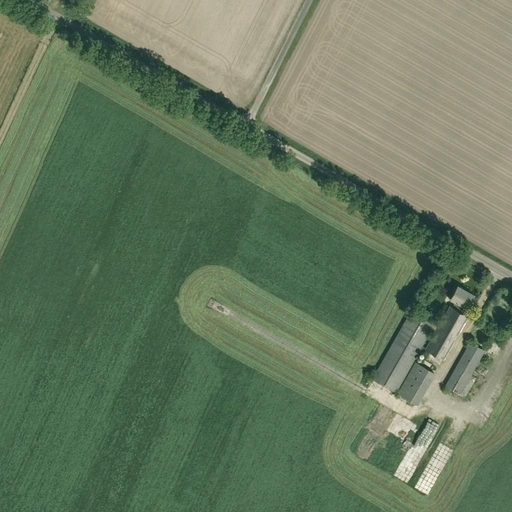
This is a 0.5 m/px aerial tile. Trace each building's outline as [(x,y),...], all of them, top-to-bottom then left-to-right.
[(474,295),(458,285),(450,298),(455,301),(452,306),(450,305),(438,326),(411,310),(373,378),(395,391),(431,329),(435,332),(425,349),(444,359),(454,340),(451,339),(455,333),(457,335),(471,309),(466,307),(474,295)] [(470,342),(445,386),(460,394),(484,351),(482,349),(493,329),(477,320),(466,340),(470,342)] [(399,476),(412,483),(440,435),(454,412),(447,408),(448,407),(444,405),(435,420),(422,413),(416,424),(426,429),(399,476)] [(401,424),(397,436),(418,442),(422,431),(401,424)] [(434,458),(420,489),(433,495),(442,475),(441,475),(446,464),(434,458)]
